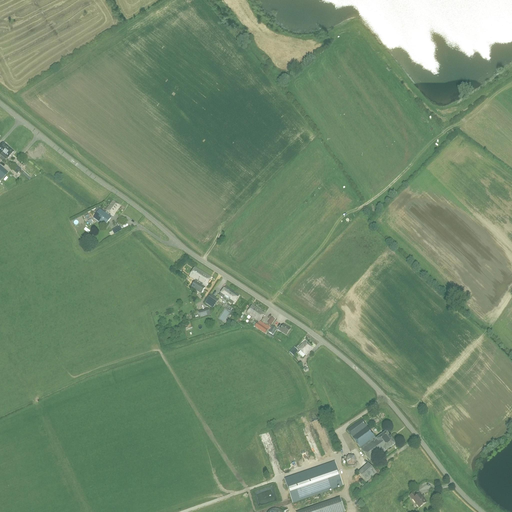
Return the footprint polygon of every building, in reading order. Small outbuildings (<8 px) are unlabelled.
[(0,159),(3,162),(6,159),(7,159),(14,151),(3,143),(0,146),(0,153),(1,154),(1,155),(0,155),(0,159)] [(22,165),(19,168),(31,179),(33,176),(22,165)] [(113,216),(115,214),(120,206),(113,201),(111,203),(112,203),(108,208),(106,211),(113,216)] [(99,221),(106,226),(108,222),(111,218),(105,213),(100,210),(97,214),(101,217),(101,218),(101,217),(99,221)] [(85,221),(86,224),(90,222),(92,224),(98,221),(96,216),(85,221)] [(195,267),(189,277),(195,280),(191,287),(201,294),(205,287),(202,286),(203,285),(206,286),(211,277),(195,267)] [(240,295),(226,286),(220,295),(226,299),(228,301),(232,305),(240,295)] [(212,309),(219,300),(211,294),(205,303),(212,309)] [(247,313),(259,322),(265,313),(253,305),(247,313)] [(210,314),(208,308),(198,311),(200,317),(210,314)] [(222,317),(228,320),(233,311),(228,308),(222,317)] [(255,327),(265,334),(268,329),(258,323),(257,323),(255,322),(253,325),(255,326),(255,327)] [(284,324),(281,328),(279,327),(277,330),(279,331),(287,336),(291,329),(284,324)] [(273,335),(277,329),(272,326),(267,335),(272,339),(274,336),(273,335)] [(306,355),(312,349),(305,342),(298,348),(300,350),(299,351),(299,352),(298,353),(302,358),(305,355),(306,355)] [(294,348),(289,352),(293,356),(298,351),(294,348)] [(371,462),(386,451),(385,451),(395,444),(386,432),(376,439),(362,419),(347,430),(371,462)] [(308,446),(303,447),(307,461),(312,459),(308,446)] [(350,464),(359,463),(358,454),(351,454),(351,458),(349,458),(350,464)] [(358,472),(367,482),(377,473),(368,463),(358,472)] [(289,486),(293,499),(305,495),(303,489),(332,479),(329,471),(320,474),(318,468),(315,469),(317,476),(289,486)] [(434,489),(432,482),(422,484),(424,491),(434,489)] [(413,499),(419,508),(426,503),(422,497),(423,497),(420,494),(416,497),(413,493),(409,496),(412,500),(413,499)] [(340,498),(298,511),(344,511),(345,511),(340,498)]
